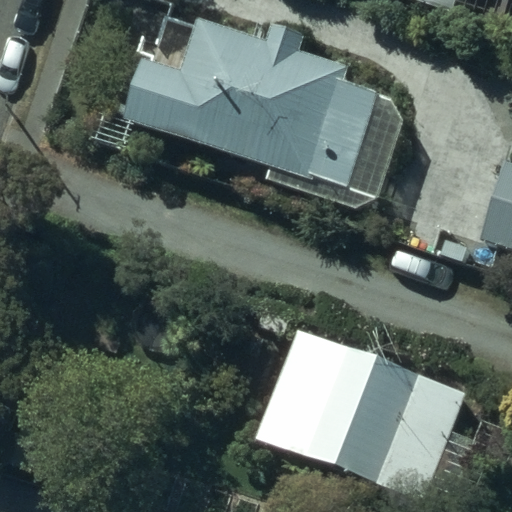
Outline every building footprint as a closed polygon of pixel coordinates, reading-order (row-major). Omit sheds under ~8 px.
[(404,0),(476,23),(483,0),(404,0)] [(151,70),(133,125),(275,173),(271,186),(360,216),(383,206),(408,127),(393,104),(347,88),(352,75),(302,58),(306,45),(280,36),(274,53),(208,31),(190,84),(151,70)] [(511,167),(509,167),(484,245),(511,253),(511,167)] [(465,389),(301,328),(260,439),(423,499),(465,389)] [(85,404),(32,385),(11,444),(64,463),(85,404)]
